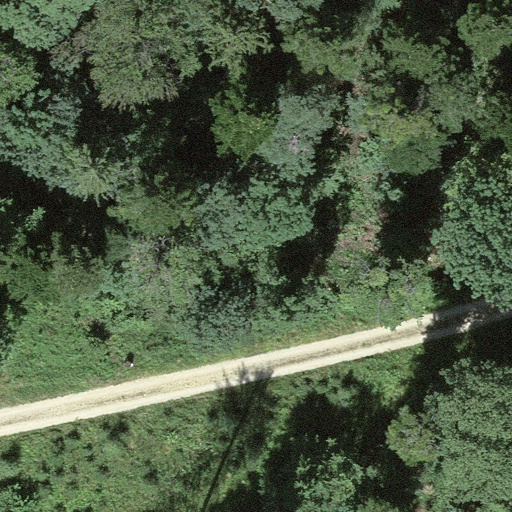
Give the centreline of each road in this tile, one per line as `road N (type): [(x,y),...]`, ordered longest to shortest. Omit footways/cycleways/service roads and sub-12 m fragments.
road 1 (track): [(511,299),(386,341),(0,422)]
road 2 (track): [(219,511),(386,341)]
